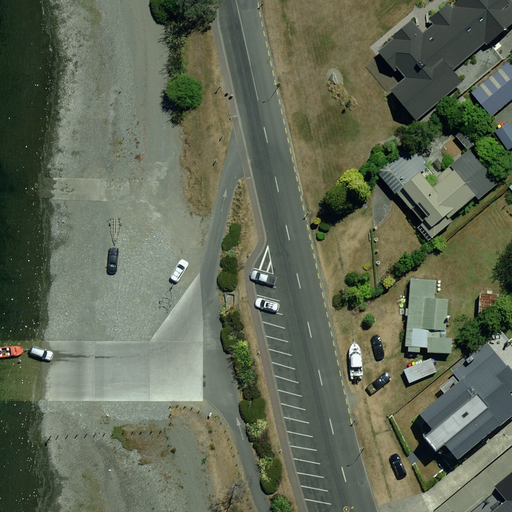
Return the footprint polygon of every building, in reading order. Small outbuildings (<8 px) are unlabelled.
[(511,0),(462,0),(385,58),(401,79),(392,85),(415,116),(473,73),(464,62),(511,26),(511,0)] [(511,66),(509,62),(468,95),(486,118),(511,97),(511,66)] [(416,149),(385,175),(435,234),(499,181),(470,147),(437,174),(416,149)] [(436,279),(405,280),(406,352),(452,351),(451,297),(436,298),(436,279)] [(511,377),(498,358),(421,413),(453,458),(511,415),(511,377)] [(431,359),(402,370),(408,385),(437,375),(431,359)] [(511,511),(511,467),(485,490),(504,511),(511,511)]
